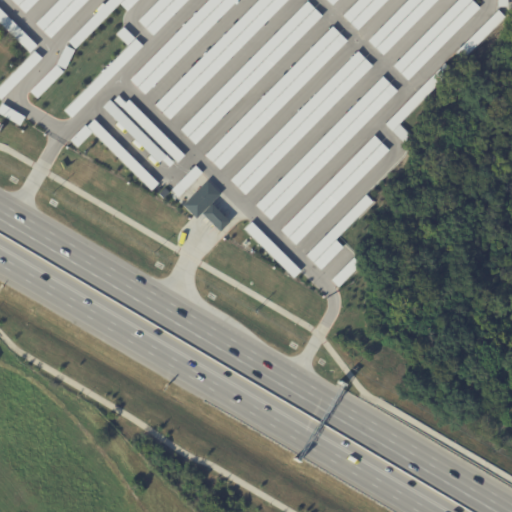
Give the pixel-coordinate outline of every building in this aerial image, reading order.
[(11,0),(24,12),(35,0),(11,0)] [(56,0),(34,23),(49,37),(85,0),(56,0)] [(106,0),(66,41),(74,48),(118,3),(126,10),(135,0),(106,0)] [(235,0),(143,94),(128,79),(206,0),(235,0)] [(155,0),(136,20),(151,35),(185,0),(155,0)] [(286,0),(169,119),(154,104),(256,0),(286,0)] [(384,0),(356,29),(341,14),(354,0),(384,0)] [(434,0),(381,54),(366,39),(404,0),(434,0)] [(407,80),(443,42),(478,7),(470,0),(456,0),(392,65),(407,80)] [(194,144),(179,129),(306,1),(321,16),(194,144)] [(28,52),(0,24),(0,9),(35,45),(28,52)] [(455,51),(496,9),(504,16),(462,59),(455,51)] [(219,169),(204,154),(331,25),(346,40),(219,169)] [(126,44),(115,34),(122,26),(133,37),(126,44)] [(70,117),(63,110),(134,38),(141,45),(70,117)] [(63,68),(54,63),(64,45),(73,49),(63,68)] [(0,98),(0,83),(33,50),(40,58),(0,98)] [(243,194),(228,179),(356,50),(370,65),(243,194)] [(384,123),(444,62),(451,70),(398,124),(409,135),(403,142),(384,123)] [(35,98),(28,91),(54,64),(61,71),(35,98)] [(269,218),(254,203),(381,75),(396,90),(269,218)] [(183,155),(176,162),(113,99),(117,95),(124,102),(127,99),(183,155)] [(101,106),(108,99),(172,162),(167,166),(160,159),(157,162),(101,106)] [(18,125),(0,114),(0,103),(23,116),(18,125)] [(149,189),(91,131),(85,126),(93,118),(157,182),(149,189)] [(91,131),(76,147),(68,139),(83,124),(85,126),(91,131)] [(294,244),(279,229),(372,135),(387,149),(294,244)] [(170,189),(193,165),(201,172),(177,196),(170,189)] [(181,204),(206,181),(218,194),(210,202),(220,212),(227,221),(217,231),(210,224),(199,212),(194,218),(181,204)] [(162,197),(157,193),(163,187),(168,191),(162,197)] [(304,254),(364,194),(371,201),(334,239),(342,247),(319,269),(304,254)] [(292,277),(243,228),(249,221),(299,270),(292,277)] [(329,279),(350,258),(358,266),(337,287),(329,279)]
